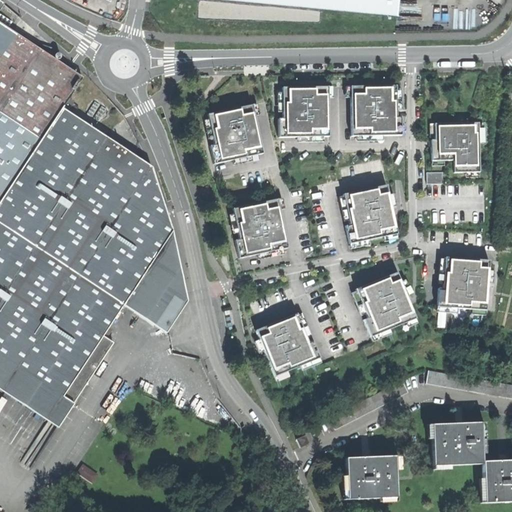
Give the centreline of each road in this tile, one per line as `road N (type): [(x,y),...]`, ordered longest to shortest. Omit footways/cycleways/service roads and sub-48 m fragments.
road 1 (residential): [(202,293),(416,246),(413,53)]
road 2 (unclassified): [(124,62),(155,55),(413,53)]
road 3 (residential): [(202,293),(224,377),(263,427),(306,511)]
road 4 (residential): [(124,62),(186,218),(202,293)]
road 5 (unknown): [(299,272),(293,210),(256,55)]
